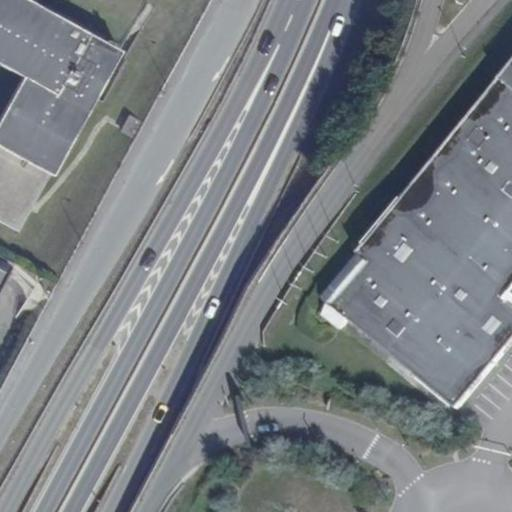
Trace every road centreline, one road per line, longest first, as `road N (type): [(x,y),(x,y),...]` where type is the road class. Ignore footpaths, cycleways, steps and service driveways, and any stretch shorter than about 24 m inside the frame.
road 1 (primary): [(75,511),(340,0)]
road 2 (primary): [(109,511),(265,195),(346,20),(347,0)]
road 3 (primary): [(289,24),(268,48),(8,511)]
road 4 (primary): [(289,24),(285,53),(228,172),(48,511)]
road 5 (unclassified): [(230,0),(0,437)]
road 6 (unclassified): [(172,469),(296,244),(408,82)]
road 7 (unclassified): [(172,469),(235,436),(310,431),(348,440),(394,466),(431,511)]
